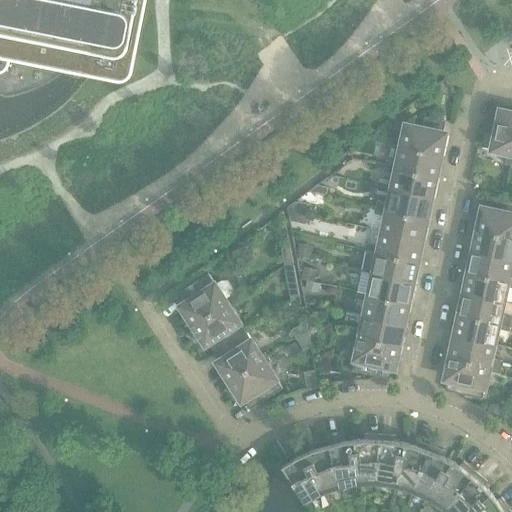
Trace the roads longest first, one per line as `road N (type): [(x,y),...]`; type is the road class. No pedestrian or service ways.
road 1 (residential): [(511,82),(493,78),(477,91),(412,402)]
road 2 (residential): [(239,440),(331,400),(412,402)]
